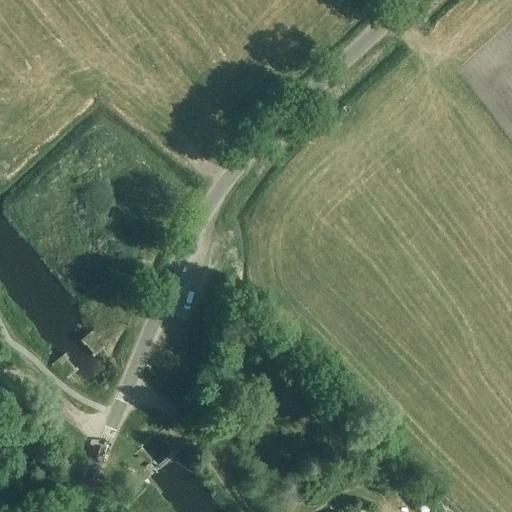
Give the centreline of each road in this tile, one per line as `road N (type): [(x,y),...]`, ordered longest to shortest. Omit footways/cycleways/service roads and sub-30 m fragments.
road 1 (unclassified): [(74,511),(208,205),(274,124),(406,0)]
road 2 (track): [(0,375),(108,431)]
